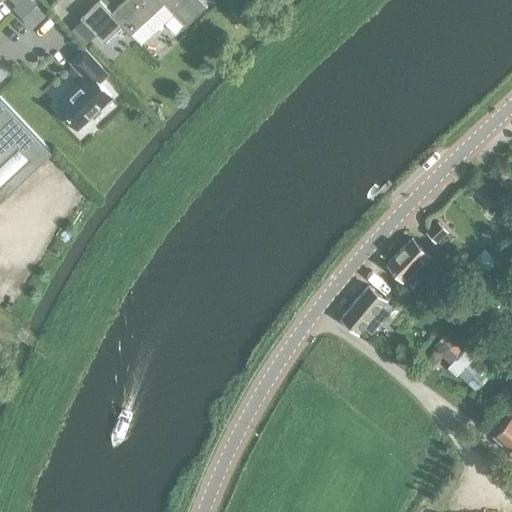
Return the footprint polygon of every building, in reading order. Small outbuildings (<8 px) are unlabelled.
[(104,41),(123,24),(131,32),(145,19),(155,30),(174,12),(186,25),(207,5),(202,0),(122,0),(112,10),(102,0),(97,0),(81,15),(104,41)] [(77,127),(112,95),(99,81),(107,73),(84,48),(71,60),(88,78),(58,107),(77,127)] [(0,136),(21,117),(0,94),(0,136)] [(0,198),(52,150),(21,117),(0,136),(0,198)] [(441,244),(453,234),(438,218),(426,228),(441,244)] [(411,236),(386,261),(417,291),(431,270),(423,261),(429,255),(411,236)] [(451,283),(433,299),(444,311),(462,295),(451,283)] [(360,330),(385,300),(367,285),(342,315),(360,330)] [(457,352),(440,337),(432,346),(449,361),(445,366),(465,383),(477,367),(458,351),(457,352)] [(511,451),(511,412),(493,435),(511,451)]
